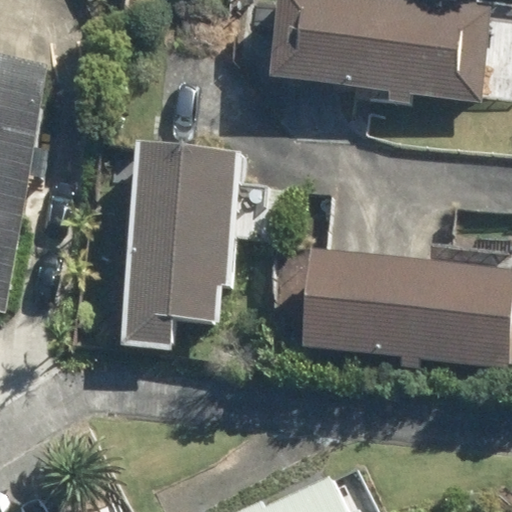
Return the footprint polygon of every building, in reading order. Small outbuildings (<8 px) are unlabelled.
[(496,111),(504,19),(340,0),(299,0),(290,87),(496,111)] [(0,318),(16,322),(67,84),(0,70),(0,318)] [(153,157),(134,354),(185,359),(188,330),(230,334),(233,297),(243,299),(256,166),(153,157)] [(511,281),(333,265),(324,361),(511,378),(511,281)] [(388,511),(372,479),(303,511),(388,511)]
